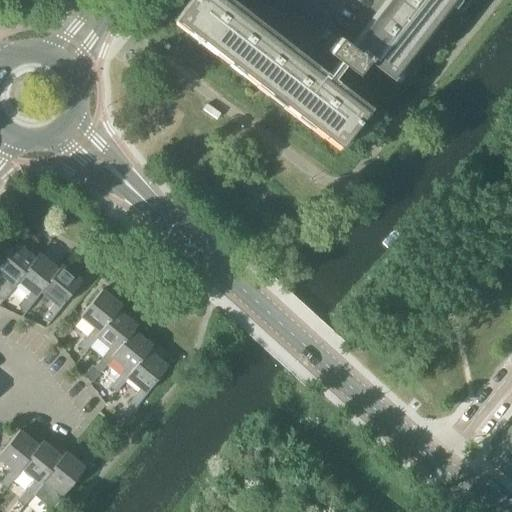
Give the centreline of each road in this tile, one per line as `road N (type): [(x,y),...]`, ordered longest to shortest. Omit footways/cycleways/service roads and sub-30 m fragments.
road 1 (tertiary): [(436,466),(170,219)]
road 2 (tertiary): [(51,137),(142,207),(170,219)]
road 3 (tertiary): [(170,219),(72,117)]
